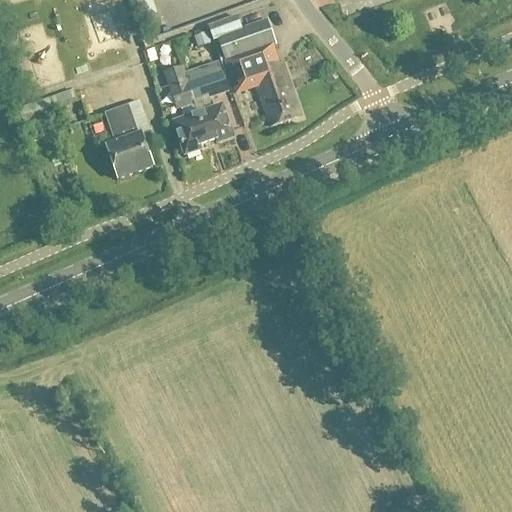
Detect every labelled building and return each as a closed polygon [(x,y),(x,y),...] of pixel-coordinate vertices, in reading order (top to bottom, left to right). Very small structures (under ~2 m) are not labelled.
[(100,0),(78,0),(82,11),(84,11),(92,38),(111,32),(100,0)] [(266,22),(241,31),(236,18),(207,29),(212,44),(217,42),(225,65),(246,58),(246,59),(273,49),(276,48),(266,22)] [(194,39),(200,61),(213,57),(206,35),(194,39)] [(148,40),(141,42),(144,51),(150,48),(148,40)] [(246,58),(225,65),(237,97),(257,90),(270,130),(301,119),(283,67),(280,68),(273,49),(246,59),(246,58)] [(209,149),(181,70),(165,76),(177,112),(180,111),(184,121),(174,126),(185,158),(209,149)] [(188,86),(182,70),(181,70),(209,149),(233,140),(222,109),(211,113),(207,101),(227,94),(220,75),(188,86)] [(73,93),(18,112),(22,125),(77,106),(73,93)] [(97,95),(77,101),(81,111),(100,106),(97,95)] [(117,184),(154,171),(141,135),(138,136),(127,108),(104,116),(114,144),(104,148),(117,184)]
